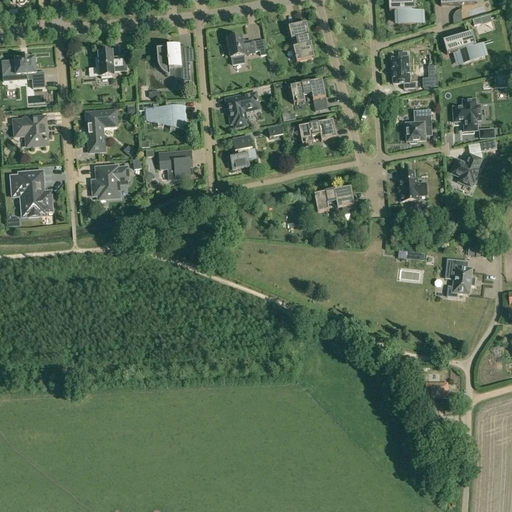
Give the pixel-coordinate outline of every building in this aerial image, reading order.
[(388,0),(389,13),(397,13),(397,26),(415,25),(414,13),(411,14),(411,12),(414,12),(413,0),(388,0)] [(474,27),(482,25),(480,19),(472,21),(474,27)] [(314,60),(307,27),(306,24),(288,28),(291,41),(295,40),(297,48),(293,49),(296,64),(314,60)] [(466,36),(443,42),(447,56),(459,52),(462,65),(479,60),(476,49),(480,48),(484,47),(487,46),(487,44),(475,47),(472,34),(466,36)] [(228,54),(229,54),(230,60),(231,59),(232,61),(243,59),(243,57),(244,57),(244,56),(254,55),(252,43),(242,44),(241,38),(227,40),(228,47),(227,47),(228,54)] [(264,41),(258,42),(260,58),(267,57),(264,41)] [(157,55),(157,63),(157,64),(158,65),(158,67),(158,68),(159,69),(159,70),(160,71),(161,72),(162,73),(162,74),(163,75),(165,76),(167,77),(168,77),(170,78),(169,71),(180,70),(181,83),(190,83),(187,48),(180,49),(180,48),(167,49),(167,51),(157,52),(157,55)] [(99,61),(96,61),(96,69),(99,68),(100,78),(114,77),(114,74),(127,73),(125,59),(112,60),(112,53),(106,54),(106,53),(100,53),(101,54),(98,54),(99,61)] [(402,59),(392,60),(393,85),(403,85),(404,91),(416,90),(415,84),(409,85),(408,54),(402,54),(402,59)] [(15,61),(15,62),(2,63),(3,78),(28,76),(28,81),(32,81),(33,90),(45,89),(44,74),(36,75),(35,60),(29,60),(29,59),(20,60),(20,61),(15,61)] [(328,110),(324,91),(322,81),(290,88),(294,106),(305,103),(304,97),(311,95),(315,113),(328,110)] [(244,113),(255,111),(259,110),(256,95),(226,101),(231,126),(234,126),(235,130),(247,127),(244,113)] [(463,108),(453,109),(454,124),(464,123),(464,133),(477,132),(477,122),(480,122),(479,107),(476,107),(475,102),(462,103),(463,108)] [(147,123),(148,123),(148,122),(165,121),(166,127),(186,133),(186,134),(185,118),(183,119),(182,109),(185,109),(184,108),(146,111),(147,123)] [(265,116),(263,111),(249,114),(251,120),(265,116)] [(406,126),(407,144),(410,144),(410,145),(417,145),(417,143),(425,143),(424,129),(431,128),(430,112),(414,113),(415,125),(406,126)] [(88,138),(89,148),(90,154),(104,153),(102,131),(104,128),(116,127),(115,113),(90,115),(87,119),(87,125),(86,126),(87,138),(88,138)] [(46,129),(45,119),(25,121),(25,122),(14,123),(15,136),(28,135),(29,148),(33,148),(35,149),(41,149),(43,147),(47,147),(46,135),(45,135),(44,129),(46,129)] [(336,139),(334,131),(333,122),(298,129),(302,146),(313,144),(312,138),(320,136),(321,143),(336,139)] [(281,127),(267,129),(269,139),(283,136),(281,127)] [(440,143),(446,134),(440,131),(435,140),(440,143)] [(479,131),(479,141),(495,140),(494,131),(479,131)] [(252,151),(250,139),(232,142),(234,154),(237,154),(238,158),(229,159),(232,171),(250,168),(248,162),(257,160),(255,150),(252,151)] [(30,153),(26,140),(18,143),(23,156),(30,153)] [(494,142),(481,145),(482,153),(496,151),(494,142)] [(169,182),(190,181),(189,169),(192,169),(191,153),(159,155),(160,172),(171,171),(168,174),(169,182)] [(481,161),(469,156),(466,165),(456,161),(451,175),(460,179),(458,184),(470,189),(472,184),(476,186),(482,172),(478,170),(481,161)] [(98,182),(92,183),(93,198),(108,197),(108,201),(120,200),(119,183),(129,182),(128,169),(118,170),(118,168),(96,170),(97,170),(98,182)] [(20,199),(21,204),(22,220),(46,218),(46,215),(52,214),(51,196),(47,196),(44,193),(43,173),(19,175),(19,178),(11,178),(12,199),(20,199)] [(413,174),(402,175),(402,182),(399,183),(400,190),(398,190),(398,196),(400,196),(401,204),(419,202),(418,198),(426,197),(425,185),(417,186),(417,181),(414,181),(413,174)] [(337,210),(342,209),(354,207),(350,189),(314,196),(317,214),(329,212),(327,205),(336,204),(337,210)] [(103,212),(104,219),(114,218),(113,211),(103,212)] [(469,244),(468,257),(476,258),(477,244),(469,244)] [(399,252),(398,259),(406,260),(407,253),(399,252)] [(446,275),(454,276),(453,289),(448,289),(447,298),(457,299),(457,295),(468,296),(469,297),(469,296),(470,287),(474,288),(475,280),(471,280),(472,271),(472,270),(471,270),(467,270),(468,264),(448,262),(446,275)] [(448,400),(448,384),(426,384),(426,400),(448,400)]
